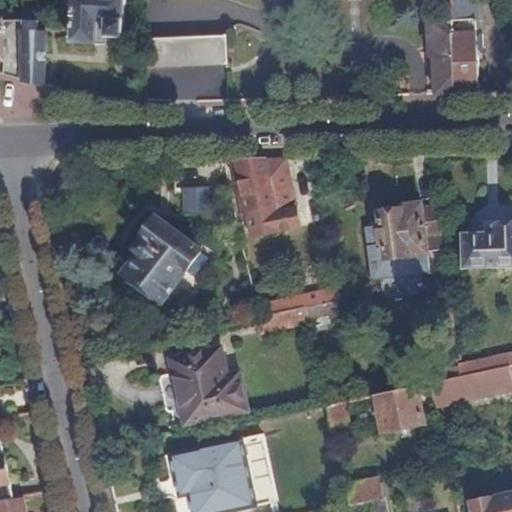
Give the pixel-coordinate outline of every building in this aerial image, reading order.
[(126,0),(74,0),(72,46),(109,49),(109,41),(124,41),(126,0)] [(451,0),(452,16),(478,15),(478,0),(451,0)] [(26,64),(26,85),(46,89),(48,38),(40,37),(39,16),(25,15),(25,25),(26,64)] [(432,20),(434,92),(455,91),(452,33),(451,20),(432,20)] [(0,64),(26,64),(25,25),(0,25),(0,64)] [(452,33),(455,91),(479,91),(476,53),(481,53),(481,32),(452,33)] [(145,38),(146,66),(228,64),(227,36),(145,38)] [(317,194),(310,161),(238,163),(245,199),(253,234),(279,228),(276,214),(298,210),(296,199),(317,194)] [(443,251),(438,209),(421,211),(421,208),(400,211),(401,214),(382,216),(384,232),(382,233),(383,246),(386,246),(388,262),(408,259),(408,257),(427,255),(427,253),(443,251)] [(162,301),(200,252),(159,220),(156,225),(152,222),(143,234),(147,237),(144,241),(151,246),(128,276),(162,301)] [(465,269),(511,267),(511,229),(495,230),(495,237),(463,239),(465,269)] [(447,276),(444,258),(431,260),(429,263),(430,275),(433,277),(447,276)] [(341,302),(339,291),(266,306),(268,318),(308,309),(341,302)] [(342,302),(341,302),(308,309),(310,321),(344,314),(342,302)] [(268,318),(256,321),(259,336),(311,324),(310,321),(308,309),(268,318)] [(172,363),(175,376),(183,412),(184,417),(207,412),(209,422),(248,413),(240,376),(227,378),(222,354),(202,358),(202,356),(172,363)] [(511,368),(511,355),(458,367),(460,379),(510,369),(511,368)] [(511,380),(510,369),(460,379),(432,385),(435,401),(511,385),(511,380)] [(0,389),(13,387),(9,371),(0,373),(0,389)] [(183,412),(175,376),(160,379),(159,382),(166,414),(168,415),(183,412)] [(426,425),(418,388),(377,397),(385,434),(426,425)] [(345,404),(329,408),(336,438),(352,434),(345,404)] [(186,427),(209,422),(207,412),(184,417),(186,427)] [(241,511),(261,508),(247,440),(200,450),(200,451),(172,458),(183,511),(241,511)] [(0,504),(15,501),(5,458),(0,459),(0,504)] [(379,480),(346,487),(351,507),(374,502),(384,500),(386,500),(382,485),(380,485),(379,480)] [(511,511),(511,494),(471,504),(473,511),(511,511)] [(26,511),(24,499),(15,501),(0,504),(0,511),(26,511)] [(386,511),(384,500),(374,502),(376,511),(386,511)]
